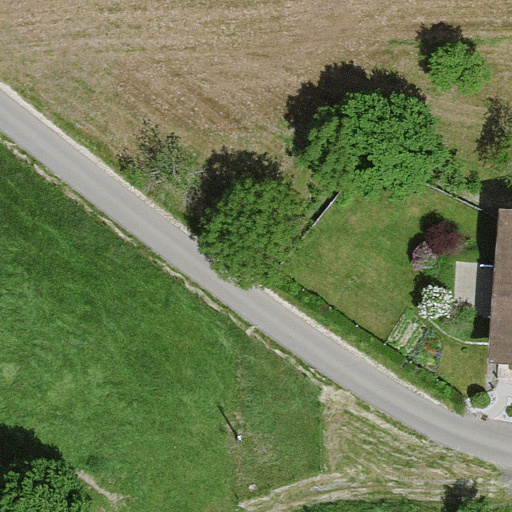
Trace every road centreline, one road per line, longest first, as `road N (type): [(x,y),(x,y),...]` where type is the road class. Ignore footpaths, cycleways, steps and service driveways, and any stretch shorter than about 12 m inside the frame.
road 1 (unclassified): [(511,447),(434,421),(316,348),(0,115)]
road 2 (track): [(511,486),(347,487),(270,511)]
